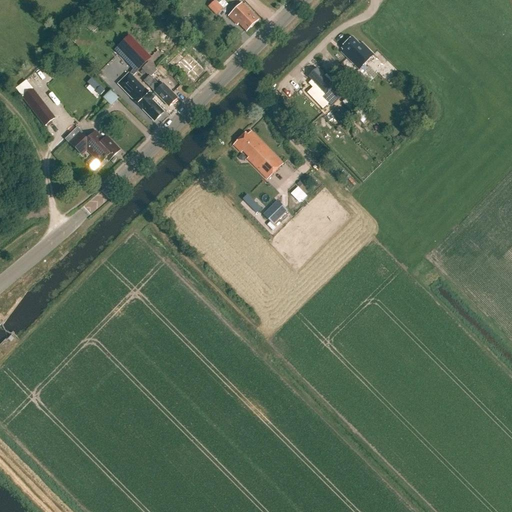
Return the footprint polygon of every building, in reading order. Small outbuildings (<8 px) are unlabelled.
[(208,7),(217,16),(223,9),(215,0),(208,7)] [(239,25),(247,33),(259,22),(242,4),(229,17),(238,26),(239,25)] [(71,40),(80,49),(78,51),(83,56),(86,53),(87,52),(86,51),(97,41),(84,28),(71,40)] [(130,37),(115,51),(136,73),(151,58),(130,37)] [(361,69),(374,56),(362,44),(360,46),(352,38),(341,49),(343,51),(341,53),(359,71),(361,69)] [(157,71),(149,63),(142,69),(151,78),(157,71)] [(328,104),(340,93),(330,83),(331,81),(327,76),(325,77),(317,69),(308,78),(325,96),(322,98),(328,104)] [(361,91),(372,80),(361,69),(359,71),(352,78),(357,82),(354,84),(361,91)] [(357,82),(352,78),(345,71),(335,80),(347,92),(354,84),(357,82)] [(118,85),(134,101),(142,110),(142,109),(155,122),(164,113),(151,101),(154,99),(145,90),(129,74),(118,85)] [(169,108),(177,99),(163,85),(160,88),(149,77),(144,82),(169,108)] [(110,89),(103,97),(111,105),(118,97),(110,89)] [(369,118),(349,97),(342,103),(363,125),(369,118)] [(52,121),(47,113),(39,120),(44,127),(52,121)] [(267,181),(283,165),(251,132),(247,136),(245,134),(233,146),(241,154),(243,152),(248,158),(247,160),(267,181)] [(87,142),(79,133),(69,143),(81,156),(87,150),(101,164),(106,159),(109,161),(119,151),(106,138),(103,141),(95,133),(87,142)] [(300,203),(306,197),(298,188),(291,194),(300,203)] [(272,226),(287,212),(277,202),(262,216),(272,226)]
